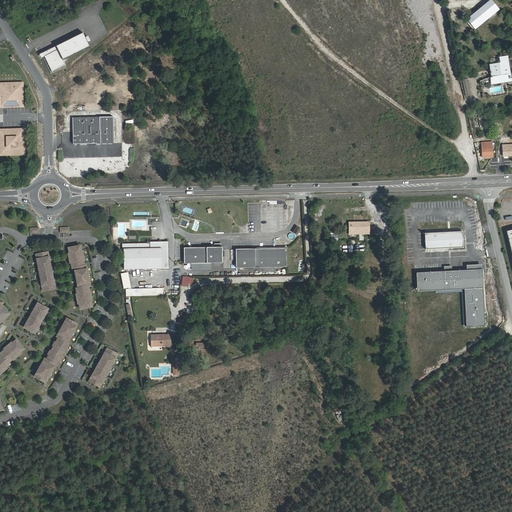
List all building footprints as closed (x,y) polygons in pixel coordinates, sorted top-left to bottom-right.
[(491,1),(491,0),(473,14),(472,13),(470,15),(471,16),(464,21),(472,31),(484,21),(483,19),(474,26),(469,19),(491,1)] [(486,16),(497,7),(491,1),(469,19),(474,26),(483,19),(484,21),(488,18),(486,16)] [(82,34),(41,53),(50,72),(64,65),(62,61),(89,48),(82,34)] [(492,65),(493,71),(495,82),(505,81),(506,82),(511,81),(510,74),(508,75),(506,58),(499,59),(500,64),(492,65)] [(468,79),(462,80),(465,96),(471,95),(468,79)] [(0,83),(0,102),(4,102),(4,105),(21,105),(21,83),(0,83)] [(480,132),(479,127),(477,119),(476,114),(469,115),(473,133),(480,132)] [(73,118),(73,144),(115,144),(114,117),(73,118)] [(0,129),(0,153),(22,153),(22,129),(0,129)] [(491,142),(481,143),(482,158),(492,157),(491,142)] [(115,144),(114,156),(121,156),(122,144),(115,144)] [(511,144),(502,146),(503,157),(511,156),(511,144)] [(369,223),(349,223),(350,234),(369,234),(369,223)] [(462,230),(425,233),(426,249),(463,246),(462,230)] [(124,249),(124,269),(168,268),(168,242),(150,242),(150,243),(122,244),(122,249),(124,249)] [(77,246),(69,247),(70,251),(68,251),(68,253),(67,254),(68,257),(69,257),(69,259),(68,259),(69,263),(70,263),(71,265),(73,265),(73,268),(75,267),(76,270),(74,271),(74,273),(73,274),(74,277),(75,277),(75,279),(74,279),(75,283),(76,283),(77,285),(79,285),(79,286),(79,288),(77,288),(78,291),(76,292),(76,294),(75,294),(76,298),(77,298),(77,300),(76,300),(77,303),(78,303),(79,306),(81,305),(81,309),(89,307),(88,304),(90,303),(90,301),(91,301),(90,297),(89,297),(89,296),(90,295),(89,292),(88,292),(88,289),(86,290),(85,288),(85,287),(87,286),(86,283),(88,283),(88,280),(89,280),(88,277),(87,277),(87,275),(88,274),(87,271),(86,271),(86,269),(84,269),(83,266),(81,266),(80,263),(82,263),(82,260),(83,260),(82,256),(81,257),(81,255),(82,255),(81,251),(80,251),(80,249),(78,249),(77,246)] [(191,247),(183,247),(183,263),(221,262),(221,251),(213,251),(213,246),(198,247),(198,248),(191,248),(191,247)] [(283,247),(233,248),(233,267),(283,266),(283,247)] [(47,252),(35,254),(36,259),(35,259),(36,264),(38,263),(39,268),(36,268),(38,277),(40,277),(41,281),(39,282),(40,286),(41,286),(42,291),(54,289),(53,284),(54,284),(53,279),(51,279),(50,275),(52,274),(50,266),(48,266),(47,261),(50,261),(49,256),(48,257),(47,252)] [(445,273),(418,274),(418,291),(436,290),(436,294),(464,293),(466,325),(484,324),(482,271),(467,271),(452,272),(445,273)] [(127,274),(121,275),(124,289),(130,288),(127,274)] [(182,285),(193,286),(194,277),(183,276),(182,285)] [(163,288),(126,289),(126,296),(163,296),(163,288)] [(45,311),(46,308),(38,304),(36,306),(34,305),(30,313),(32,314),(30,318),(28,317),(24,325),(25,326),(24,328),(33,333),(34,330),(36,332),(40,324),(38,323),(41,319),(43,320),(47,312),(45,311)] [(73,326),(75,323),(68,320),(66,322),(64,321),(63,324),(62,323),(60,326),(61,327),(60,328),(59,328),(58,331),(59,332),(57,334),(59,335),(58,338),(59,339),(58,341),(56,340),(55,343),(54,342),(52,345),(53,346),(52,347),(53,347),(63,353),(64,352),(65,352),(66,349),(65,348),(67,346),(65,345),(67,342),(65,341),(66,339),(68,340),(69,337),(70,338),(72,335),(71,334),(72,333),(73,333),(75,330),(73,329),(75,327),(73,326)] [(171,335),(151,335),(152,346),(171,346),(171,335)] [(19,350),(22,348),(17,342),(14,344),(13,342),(11,344),(10,343),(7,345),(8,346),(7,347),(6,347),(3,349),(4,350),(2,352),(3,353),(1,355),(2,357),(0,359),(0,358),(0,373),(1,372),(2,370),(3,371),(5,369),(5,368),(6,366),(5,365),(8,363),(6,361),(9,359),(10,361),(12,359),(13,360),(15,357),(16,355),(17,356),(20,354),(19,353),(21,351),(19,350)] [(61,356),(62,354),(63,353),(53,347),(52,347),(52,349),(51,350),(61,356)] [(115,358),(117,354),(106,348),(104,353),(103,352),(101,356),(103,357),(100,361),(98,360),(94,368),(96,369),(94,373),(92,372),(90,376),(91,377),(88,381),(99,387),(101,383),(102,383),(104,379),(102,378),(105,374),(107,375),(111,367),(109,366),(111,362),(113,363),(115,359),(115,358)] [(36,378),(42,382),(44,379),(46,380),(47,378),(48,378),(50,375),(49,374),(50,373),(51,373),(53,370),(51,370),(53,367),(51,366),(52,365),(52,364),(54,365),(56,362),(58,363),(59,361),(60,361),(62,358),(61,357),(61,356),(51,350),(50,352),(49,351),(47,354),(48,355),(47,357),(49,358),(47,361),(46,360),(45,361),(44,363),(42,362),(41,364),(40,363),(38,366),(39,367),(38,369),(37,368),(36,371),(37,372),(35,374),(37,375),(36,378)]
